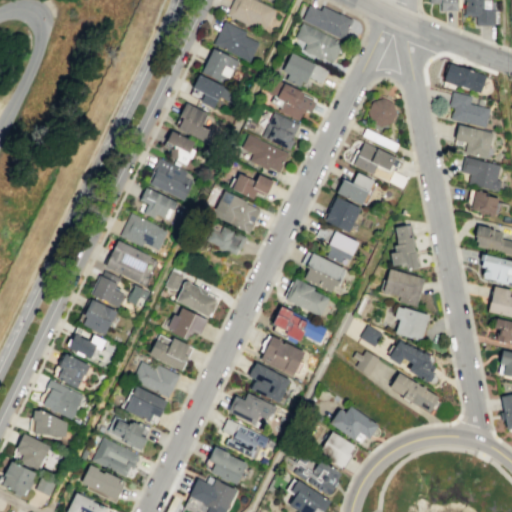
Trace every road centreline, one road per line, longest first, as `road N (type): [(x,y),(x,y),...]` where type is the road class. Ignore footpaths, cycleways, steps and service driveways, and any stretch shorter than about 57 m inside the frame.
road 1 (residential): [(147,511),(382,32),(405,23)]
road 2 (tertiary): [(0,413),(199,0)]
road 3 (residential): [(480,440),(405,0)]
road 4 (tertiary): [(176,0),(0,370)]
road 5 (tertiary): [(511,463),(480,440),(443,435),(406,443),(371,469),(354,511)]
road 6 (residential): [(500,61),(358,0)]
